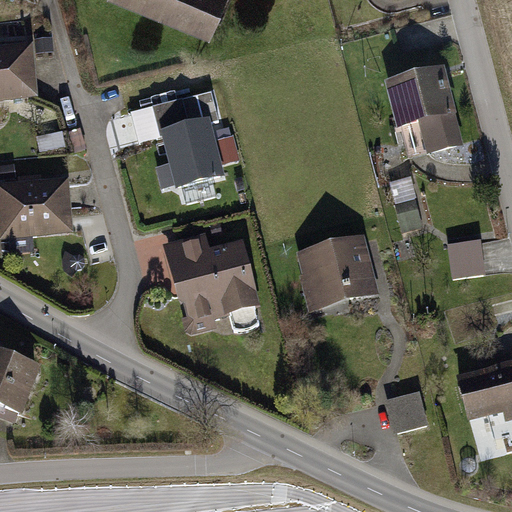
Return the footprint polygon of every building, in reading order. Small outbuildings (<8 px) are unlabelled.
[(217,0),(120,0),(203,34),(217,0)] [(28,47),(0,49),(0,104),(34,100),(28,47)] [(439,70),(379,87),(391,134),(414,128),(422,159),(461,149),(439,70)] [(159,105),(181,187),(222,176),(200,94),(159,105)] [(225,165),(243,161),(237,136),(219,140),(225,165)] [(66,183),(0,186),(0,243),(69,239),(66,183)] [(207,232),(158,244),(173,305),(182,311),(188,337),(214,331),(212,323),(258,312),(241,242),(211,250),(207,232)] [(360,238),(295,255),(310,314),(375,297),(360,238)] [(477,242),(445,247),(449,281),(481,277),(477,242)] [(34,371),(0,358),(0,416),(16,422),(34,371)] [(511,360),(450,378),(464,427),(500,417),(503,427),(511,424),(511,360)] [(416,396),(381,406),(389,438),(425,428),(416,396)]
